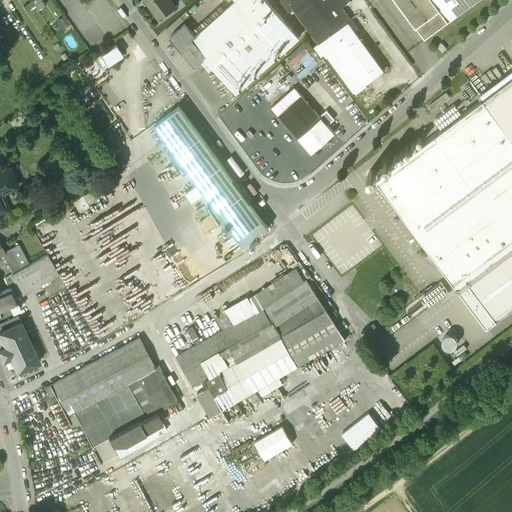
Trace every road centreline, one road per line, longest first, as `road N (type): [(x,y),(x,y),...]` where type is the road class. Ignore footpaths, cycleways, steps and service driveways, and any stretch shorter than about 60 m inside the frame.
road 1 (unclassified): [(511,10),(272,213)]
road 2 (unclassified): [(272,213),(121,0)]
road 3 (track): [(511,392),(359,511)]
